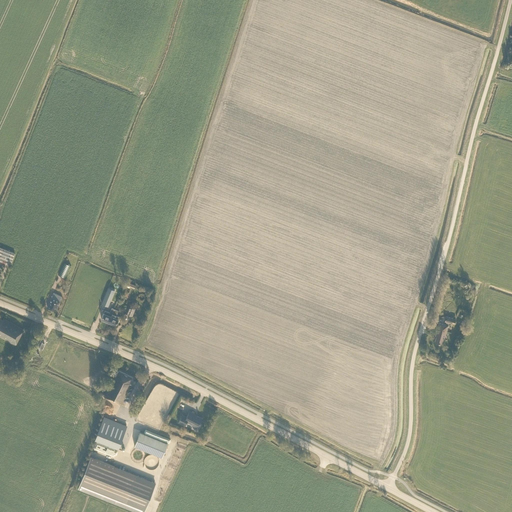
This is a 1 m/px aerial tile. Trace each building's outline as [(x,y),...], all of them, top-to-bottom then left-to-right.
[(0,246),(0,260),(10,265),(14,253),(0,246)] [(71,265),(64,262),(58,275),(65,278),(71,265)] [(108,287),(102,304),(108,306),(115,290),(108,287)] [(47,307),(55,311),(60,301),(62,296),(54,293),(52,297),(47,307)] [(129,306),(126,313),(132,316),(135,309),(134,308),(134,306),(131,305),(130,307),(129,306)] [(112,308),(110,313),(105,311),(101,319),(109,322),(111,316),(111,315),(112,312),(114,309),(112,308)] [(117,323),(118,323),(121,317),(116,315),(117,312),(118,310),(114,309),(112,312),(111,315),(111,316),(109,322),(116,325),(117,323)] [(456,319),(446,316),(445,321),(446,322),(445,325),(439,323),(436,335),(437,335),(435,341),(442,343),(443,339),(444,339),(448,325),(450,326),(450,323),(455,324),(455,323),(456,319)] [(0,336),(15,345),(24,329),(3,318),(3,320),(0,318),(0,336)] [(104,396),(121,405),(133,380),(132,379),(133,378),(119,371),(116,376),(115,375),(104,396)] [(100,392),(104,394),(110,383),(106,381),(100,392)] [(202,419),(197,416),(194,415),(195,414),(190,411),(187,417),(182,415),(178,422),(185,425),(187,421),(197,427),(202,419)] [(127,427),(103,418),(95,439),(118,448),(127,427)] [(134,446),(162,457),(168,443),(140,432),(134,446)] [(135,511),(144,511),(156,483),(91,456),(78,489),(135,511)]
